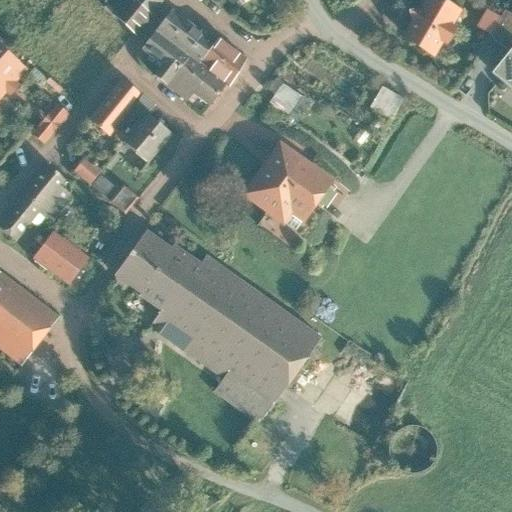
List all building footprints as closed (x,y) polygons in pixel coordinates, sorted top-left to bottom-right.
[(23,0),(0,0),(0,9),(6,16),(23,0)] [(76,0),(68,0),(32,42),(69,75),(76,69),(93,83),(121,58),(100,39),(109,29),(76,0)] [(149,12),(133,0),(104,0),(100,5),(131,32),(149,12)] [(133,0),(149,12),(158,0),(133,0)] [(426,0),(400,40),(433,61),(464,14),(447,4),(449,0),(426,0)] [(486,8),(475,26),(491,34),(501,16),(486,8)] [(180,9),(161,33),(197,63),(218,38),(180,9)] [(511,53),(511,54),(493,75),(511,89),(511,16),(504,12),(491,36),(511,53)] [(197,63),(229,89),(255,59),(223,32),(218,38),(197,63)] [(161,33),(137,59),(206,116),(229,89),(197,63),(161,33)] [(0,99),(27,69),(0,44),(0,99)] [(278,79),(259,104),(287,125),(306,100),(278,79)] [(153,108),(123,82),(88,121),(109,139),(111,136),(121,144),(147,116),(153,108)] [(380,85),(369,108),(393,120),(404,97),(380,85)] [(53,103),(28,135),(42,146),(67,114),(53,103)] [(171,137),(147,116),(121,144),(147,166),(171,137)] [(335,184),(278,143),(240,197),(284,229),(291,217),(303,226),(335,184)] [(134,198),(85,158),(75,171),(124,210),(134,198)] [(24,197),(53,221),(73,196),(60,186),(63,183),(47,169),(24,197)] [(53,221),(24,197),(0,226),(0,232),(15,244),(27,228),(39,238),(53,221)] [(320,339),(207,257),(202,266),(173,245),(170,249),(147,234),(113,280),(161,312),(147,330),(223,381),(213,394),(258,425),(320,339)] [(53,236),(30,263),(65,292),(88,264),(53,236)] [(0,355),(19,370),(57,320),(0,275),(0,355)]
